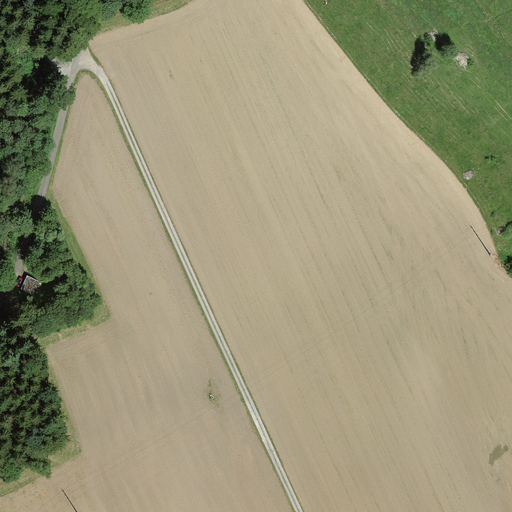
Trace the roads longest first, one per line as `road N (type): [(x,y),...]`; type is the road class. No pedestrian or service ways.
road 1 (track): [(71,56),(106,80),(301,511)]
road 2 (residential): [(84,0),(46,164),(0,291)]
